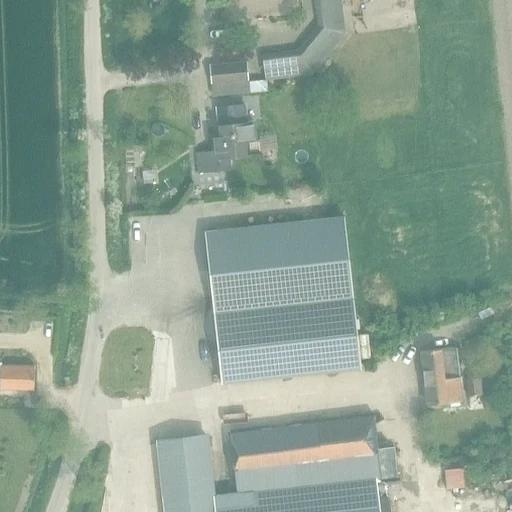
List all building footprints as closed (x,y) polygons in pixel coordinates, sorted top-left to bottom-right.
[(301,54),(264,59),(266,79),(312,74),(345,33),(341,0),(320,0),(324,26),(301,54)] [(245,61),(210,64),(212,83),(230,82),(231,94),(248,92),(245,61)] [(214,150),(196,152),(198,172),(229,169),(227,157),(246,155),(244,141),(255,139),(253,120),(246,121),(244,104),(217,107),(220,134),(212,135),(214,150)] [(205,231),(214,321),(221,383),(360,368),(344,216),(205,231)] [(425,400),(461,397),(457,343),(421,346),(425,400)] [(0,388),(33,390),(34,358),(0,356),(0,359),(0,388)] [(468,404),(483,402),(480,376),(470,378),(470,373),(465,374),(468,404)] [(379,479),(397,477),(392,445),(377,447),(373,414),(228,433),(234,480),(377,462),(379,479)] [(377,511),(371,475),(212,496),(204,437),(158,443),(166,511),(377,511)]
